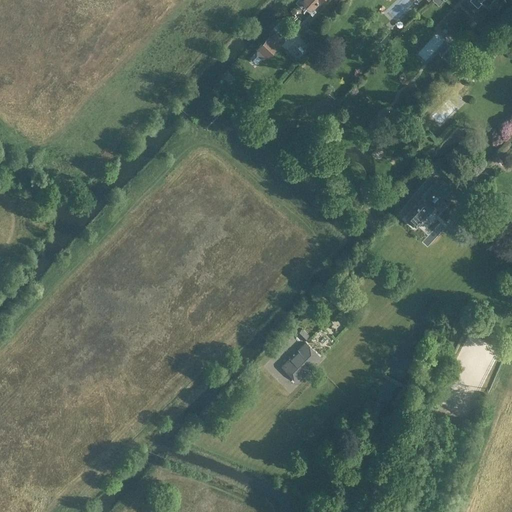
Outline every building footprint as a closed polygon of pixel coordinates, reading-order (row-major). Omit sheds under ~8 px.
[(312,11),(322,0),(296,0),(294,2),(301,8),(305,4),(312,11)] [(257,51),(257,55),(261,59),(264,58),(265,59),(266,58),(267,59),(280,45),(278,43),(282,38),(276,32),(272,37),(270,35),(256,49),(258,50),(257,51)] [(450,66),(464,51),(453,41),(439,55),(450,66)] [(468,68),(475,61),(466,51),(452,64),(464,77),(470,70),(468,68)] [(441,180),(407,216),(416,224),(436,204),(442,210),(450,200),(445,195),(450,189),(441,180)] [(303,341),(309,335),(302,328),(297,334),(303,341)] [(298,382),(323,357),(316,351),(307,341),(299,348),(300,350),(292,358),(289,358),(282,366),(298,382)]
